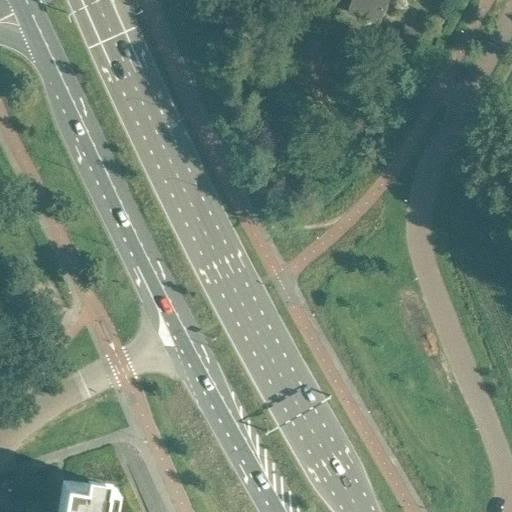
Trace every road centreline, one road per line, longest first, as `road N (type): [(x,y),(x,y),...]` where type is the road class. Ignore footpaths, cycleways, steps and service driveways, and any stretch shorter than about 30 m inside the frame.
road 1 (tertiary): [(355,511),(207,247),(93,0)]
road 2 (unclassified): [(505,511),(503,463),(418,254),(415,215),(460,110),(511,19)]
road 3 (tertiary): [(23,2),(178,341)]
road 4 (residential): [(0,447),(27,416),(89,377),(178,341)]
road 5 (tertiary): [(178,341),(275,511)]
